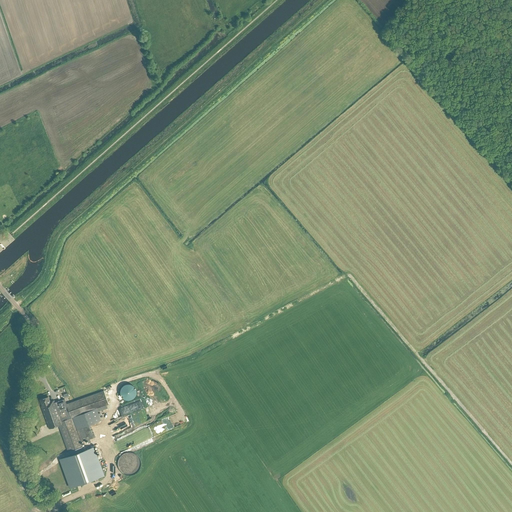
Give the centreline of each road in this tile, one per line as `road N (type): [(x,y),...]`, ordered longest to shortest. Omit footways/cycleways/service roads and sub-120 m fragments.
road 1 (track): [(319,0),(63,224),(45,271),(15,304)]
road 2 (unclassified): [(56,511),(21,440),(38,342),(0,286)]
